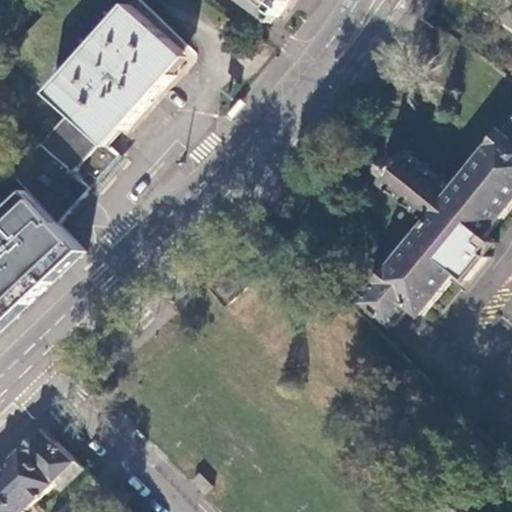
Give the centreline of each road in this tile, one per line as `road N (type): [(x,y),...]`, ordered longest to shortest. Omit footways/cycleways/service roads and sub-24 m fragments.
road 1 (secondary): [(58,389),(216,229),(398,0)]
road 2 (secondary): [(358,0),(264,124),(58,322),(27,363)]
road 3 (residential): [(58,389),(186,511)]
